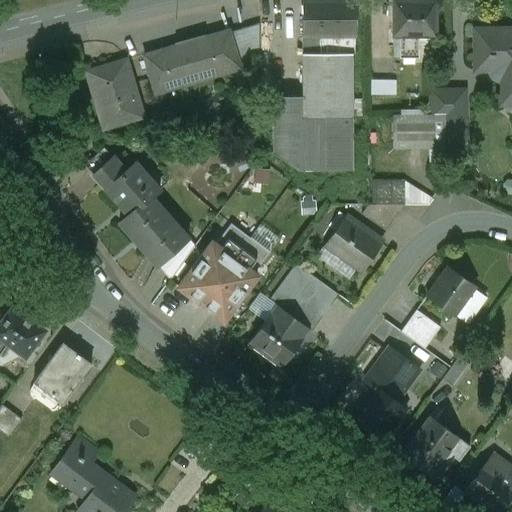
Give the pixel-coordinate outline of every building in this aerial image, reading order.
[(320,0),(302,0),(302,34),(321,34),(320,0)] [(354,0),(320,0),(321,34),(355,33),(354,0)] [(434,0),(393,0),(394,35),(400,35),(418,35),(435,35),(434,0)] [(259,23),(230,31),(239,61),(260,55),(259,23)] [(504,25),(494,25),(494,28),(477,28),(477,69),(511,69),(511,28),(504,28),(504,25)] [(229,29),(162,49),(173,87),(241,67),(239,61),(230,31),(229,29)] [(321,34),(302,34),(303,94),(274,95),(275,118),(274,118),(275,151),(276,151),(299,171),(352,171),(352,54),(355,54),(355,33),(321,34)] [(418,35),(400,35),(400,58),(418,58),(418,35)] [(162,49),(144,54),(155,92),(173,87),(162,49)] [(125,61),(87,72),(103,127),(129,120),(124,101),(136,97),(125,61)] [(464,92),(431,92),(431,116),(445,116),(464,116),(464,92)] [(274,95),(263,95),(263,118),(274,118),(275,118),(274,95)] [(431,116),(393,116),(393,149),(445,149),(445,116),(431,116)] [(464,116),(445,116),(445,149),(464,149),(464,116)] [(104,149),(87,163),(93,174),(112,158),(104,149)] [(93,174),(92,175),(105,189),(135,163),(126,153),(116,161),(112,157),(112,158),(93,174)] [(158,191),(135,165),(136,164),(135,163),(105,189),(106,190),(107,190),(121,207),(122,209),(122,208),(128,215),(119,223),(157,267),(188,240),(187,238),(187,239),(151,199),(160,191),(159,190),(158,191)] [(431,182),(372,181),(372,202),(431,203),(431,182)] [(403,207),(370,206),(363,216),(385,232),(403,207)] [(378,242),(344,216),(325,242),(340,253),(338,256),(357,270),(378,242)] [(269,253),(231,225),(215,245),(220,249),(228,239),(256,260),(249,270),(254,274),(269,253)] [(228,239),(220,249),(215,245),(212,243),(179,288),(224,322),(257,277),(254,274),(249,270),(256,260),(228,239)] [(188,240),(157,267),(170,281),(195,247),(188,240)] [(338,296),(295,264),(267,301),(273,306),(274,306),(307,331),(310,333),(338,296)] [(475,286),(447,266),(427,294),(455,315),(475,286)] [(478,288),(457,312),(466,321),(488,297),(478,288)] [(273,306),(246,343),(279,369),(307,331),(274,306),(273,306)] [(45,330),(13,307),(6,316),(0,323),(0,338),(7,344),(25,357),(45,330)] [(426,347),(442,326),(419,308),(403,330),(426,347)] [(91,365),(62,344),(33,383),(62,404),(91,365)] [(365,381),(375,389),(377,387),(392,398),(394,395),(399,398),(419,371),(388,349),(365,381)] [(458,356),(441,379),(452,386),(468,364),(458,356)] [(392,398),(377,387),(375,389),(354,419),(382,440),(405,408),(392,398)] [(440,404),(438,408),(437,408),(430,417),(445,428),(452,418),(441,410),(444,406),(440,404)] [(2,406),(0,408),(0,431),(9,438),(22,420),(2,406)] [(429,416),(401,455),(436,480),(446,467),(449,463),(442,458),(453,443),(458,437),(445,428),(430,417),(429,416)] [(77,437),(51,474),(71,488),(75,482),(90,492),(78,510),(80,511),(81,511),(108,475),(89,462),(97,451),(77,437)] [(465,452),(453,443),(442,458),(449,463),(446,467),(451,470),(465,452)] [(501,477),(485,465),(465,493),(491,511),(498,511),(511,493),(511,477),(504,472),(501,477)] [(120,511),(134,494),(108,475),(81,511),(120,511)] [(286,511),(269,499),(259,511),(286,511)]
